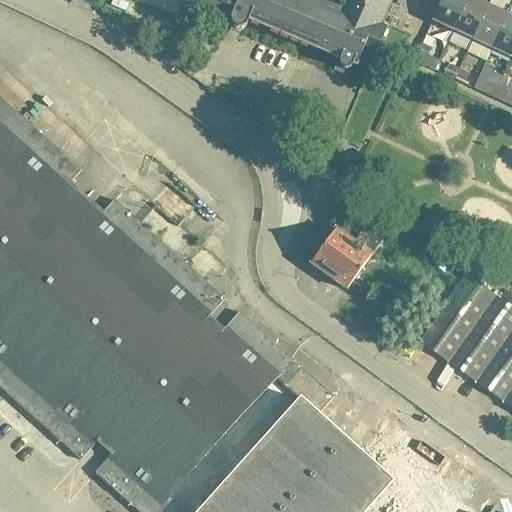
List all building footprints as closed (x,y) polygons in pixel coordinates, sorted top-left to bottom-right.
[(389,0),(201,0),(200,3),(231,16),(230,21),(230,23),(232,27),(236,30),(238,31),(242,30),(245,28),(247,24),(249,21),(278,33),(339,59),(336,67),(350,73),(354,65),(356,66),(358,62),(370,67),(386,28),(378,25),(389,0)] [(452,31),(466,0),(441,0),(432,21),(452,31)] [(472,40),(487,7),(472,0),(466,0),(452,31),(472,40)] [(491,49),(507,16),(487,7),(472,40),(491,49)] [(511,59),(511,56),(511,18),(507,16),(491,49),(511,59)] [(438,61),(428,56),(418,51),(413,61),(434,71),(438,61)] [(453,80),(458,70),(448,65),(443,75),(453,80)] [(463,85),(468,75),(458,70),(453,80),(463,85)] [(492,98),(497,88),(487,83),(482,93),(492,98)] [(502,103),(507,93),(497,88),(492,98),(502,103)] [(0,389),(63,446),(80,461),(97,442),(111,455),(94,473),(137,511),(172,511),(298,370),(292,364),(294,362),(239,313),(223,331),(208,318),(224,300),(114,200),(103,213),(70,183),(81,171),(63,156),(0,98),(0,389)] [(347,290),(386,235),(369,222),(353,244),(335,231),(311,264),(347,290)] [(511,308),(468,277),(420,344),(511,409),(511,308)]
